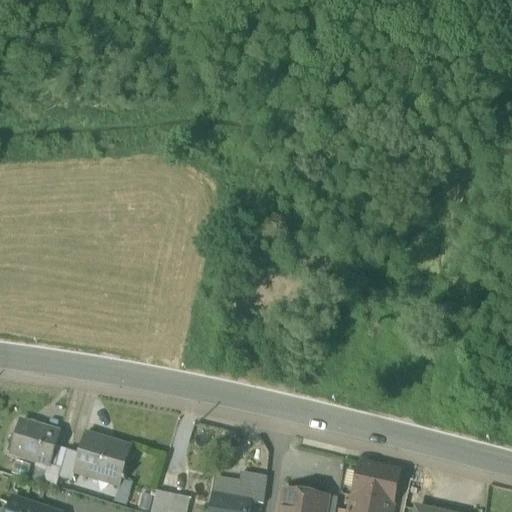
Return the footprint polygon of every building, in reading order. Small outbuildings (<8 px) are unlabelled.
[(11,458),(47,469),(53,449),(57,435),(21,424),(11,458)] [(75,475),(119,488),(131,448),(87,434),(74,475),(75,475)] [(67,451),(66,453),(53,449),(47,469),(61,473),(59,478),(72,482),(75,475),(74,475),(80,455),(67,451)] [(360,464),(351,495),(375,500),(391,504),(399,473),(360,464)] [(215,483),(212,498),(209,511),(248,511),(250,504),(263,506),(266,481),(239,476),(237,487),(215,483)] [(323,511),(326,498),(285,492),(281,511),(323,511)] [(151,511),(186,511),(189,503),(156,493),(151,511)] [(347,511),(371,511),(375,500),(351,495),(347,511)] [(390,511),(391,504),(375,500),(371,511),(390,511)] [(47,511),(13,501),(9,511),(47,511)]
